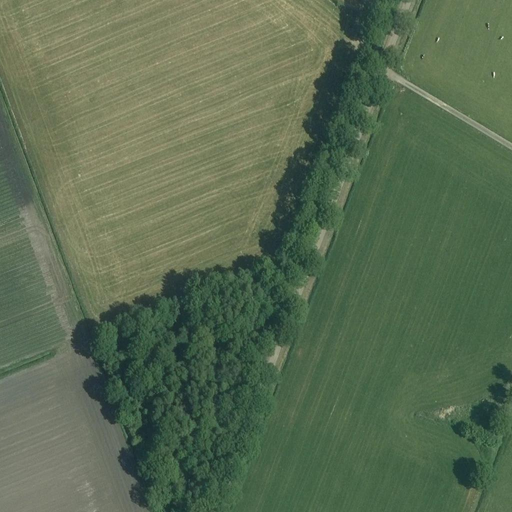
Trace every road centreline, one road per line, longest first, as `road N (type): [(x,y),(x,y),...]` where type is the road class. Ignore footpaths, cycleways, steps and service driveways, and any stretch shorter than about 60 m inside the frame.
road 1 (track): [(215,511),(407,0)]
road 2 (track): [(381,69),(511,147)]
